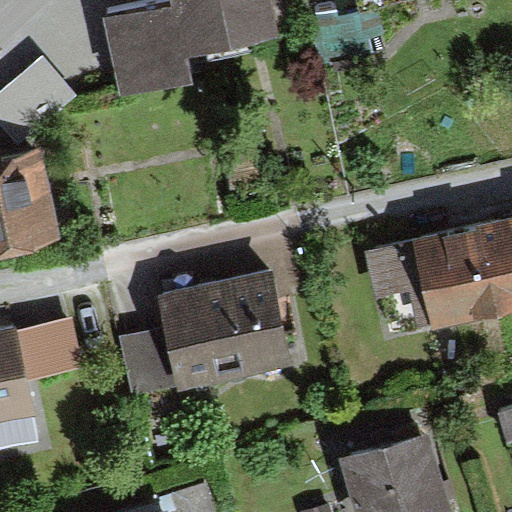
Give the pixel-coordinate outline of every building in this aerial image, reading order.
[(139,0),(97,9),(115,90),(196,73),(192,54),(289,33),(281,0),(139,0)] [(43,57),(0,93),(0,120),(16,141),(73,93),(43,57)] [(0,157),(0,259),(32,253),(61,237),(42,148),(0,157)] [(511,311),(511,220),(409,243),(428,329),(511,311)] [(299,345),(282,254),(157,276),(174,368),(299,345)] [(19,333),(17,325),(0,328),(0,450),(40,442),(27,379),(82,367),(72,321),(19,333)] [(511,406),(501,410),(510,442),(511,441),(511,406)] [(452,511),(426,430),(341,458),(358,511),(452,511)] [(213,511),(205,484),(157,499),(161,511),(213,511)] [(334,511),(332,503),(302,511),(334,511)]
